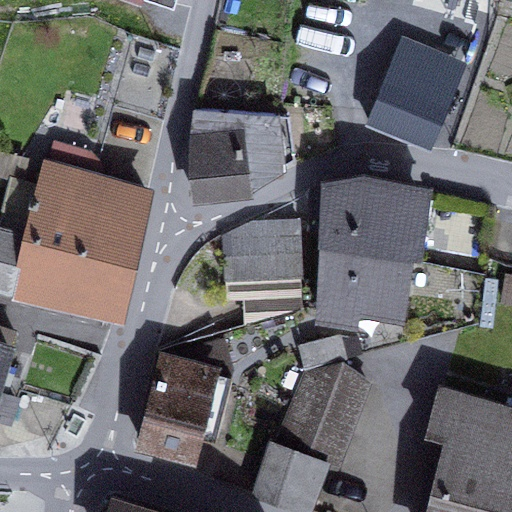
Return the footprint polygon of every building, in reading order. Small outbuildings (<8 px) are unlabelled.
[(146,0),(174,9),(177,2),(171,0),(146,0)] [(390,71),(369,122),(430,148),(451,97),(390,71)] [(282,168),(275,115),(196,109),(191,154),(196,198),(245,192),(282,168)] [(282,168),(295,159),(289,116),(275,115),(282,168)] [(0,283),(117,313),(148,195),(80,176),(87,152),(55,143),(46,166),(41,185),(29,238),(0,230),(0,283)] [(11,178),(0,225),(0,230),(29,238),(41,185),(11,178)] [(360,243),(361,239),(407,245),(416,189),(362,179),(343,181),(314,191),(314,207),(326,207),(326,219),(325,238),(360,243)] [(314,219),(326,219),(326,207),(314,207),(314,219)] [(225,235),(228,275),(302,273),(299,220),(253,222),(225,235)] [(353,306),(398,313),(407,245),(361,239),(360,243),(325,238),(321,315),(350,320),(353,306)] [(228,275),(228,297),(248,295),(248,324),(302,309),(302,273),(228,275)] [(0,380),(15,332),(0,327),(0,380)] [(331,363),(344,359),(338,335),(324,339),(331,363)] [(211,372),(212,369),(235,367),(224,339),(175,352),(174,363),(163,360),(142,442),(190,454),(195,437),(211,372)] [(302,345),(309,369),(331,363),(324,339),(302,345)] [(328,463),(333,465),(366,379),(343,361),(305,373),(257,490),(298,506),(304,491),(316,495),(328,463)] [(195,437),(215,442),(232,377),(211,372),(195,437)] [(505,410),(441,391),(429,433),(454,440),(493,451),(505,410)] [(0,420),(10,424),(17,403),(0,397),(0,413),(2,414),(0,419),(0,420)] [(454,440),(433,511),(511,511),(511,411),(505,410),(493,451),(454,440)] [(157,511),(114,498),(109,511),(157,511)]
